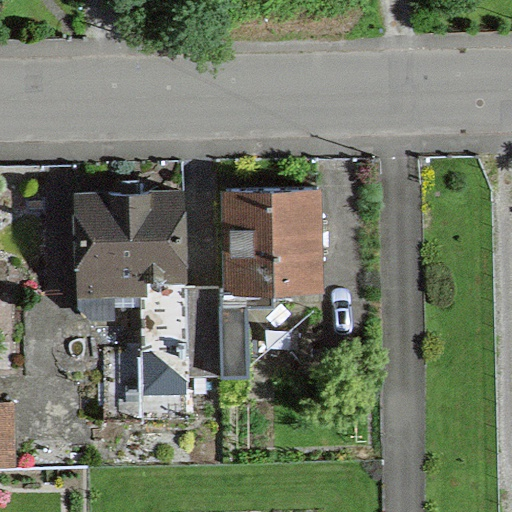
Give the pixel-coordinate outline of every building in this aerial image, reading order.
[(229,283),(221,285),(221,300),(247,300),(273,300),(274,284),(319,283),(318,184),(227,184),(229,283)] [(185,341),(184,283),(182,188),(78,190),(78,287),(97,287),(96,281),(116,281),(146,282),(144,342),(185,341)] [(97,287),(78,287),(78,296),(93,312),(116,311),(116,281),(96,281),(97,287)] [(221,300),(221,285),(184,283),(185,341),(185,351),(222,352),(222,324),(221,300)] [(247,300),(221,300),(222,324),(247,324),(247,300)] [(350,374),(349,320),(313,321),(314,375),(350,374)] [(222,352),(222,366),(246,365),(247,324),(222,324),(222,352)] [(185,351),(185,341),(144,342),(103,342),(107,413),(187,411),(186,366),(185,351)] [(186,366),(222,366),(222,352),(185,351),(186,366)] [(14,395),(0,394),(0,460),(13,461),(14,395)] [(66,511),(67,490),(1,490),(0,511),(66,511)]
